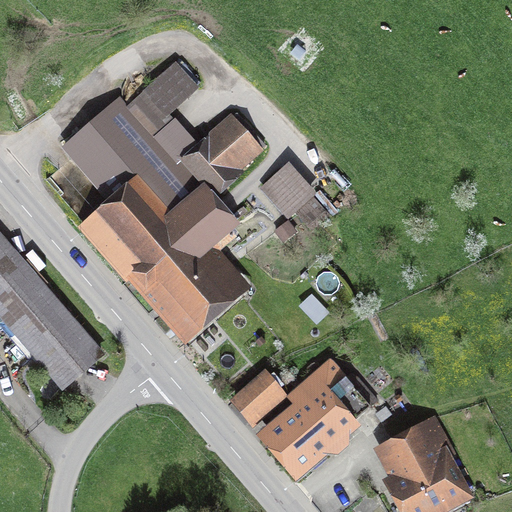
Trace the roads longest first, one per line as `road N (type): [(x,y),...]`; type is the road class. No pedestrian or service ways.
road 1 (secondary): [(162,368),(0,181)]
road 2 (secondary): [(283,511),(162,368)]
road 3 (unclassified): [(60,511),(67,473),(88,434),(162,368)]
